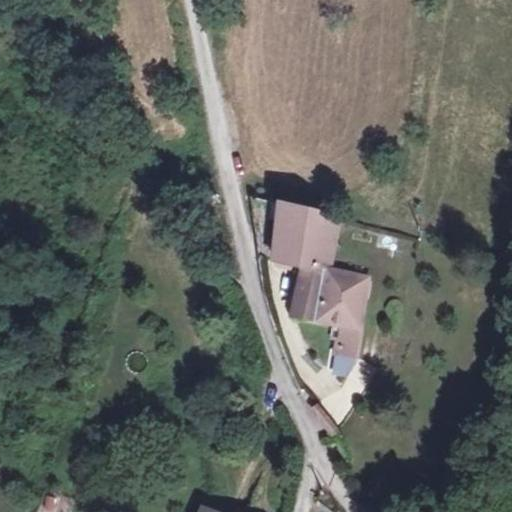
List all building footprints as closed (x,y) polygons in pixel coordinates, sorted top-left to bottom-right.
[(343,212),(286,196),(274,257),(308,266),(299,312),(345,323),(344,329),(348,330),(344,350),(341,349),(338,364),(344,366),(353,366),(360,361),(373,273),(333,259),(343,212)] [(225,402),(226,385),(213,385),(211,401),(225,402)] [(65,392),(55,389),(48,410),(59,413),(65,392)] [(57,511),(60,499),(46,496),(42,511),(57,511)] [(207,503),(202,511),(230,511),(228,511),(231,504),(219,500),(216,506),(207,503)]
